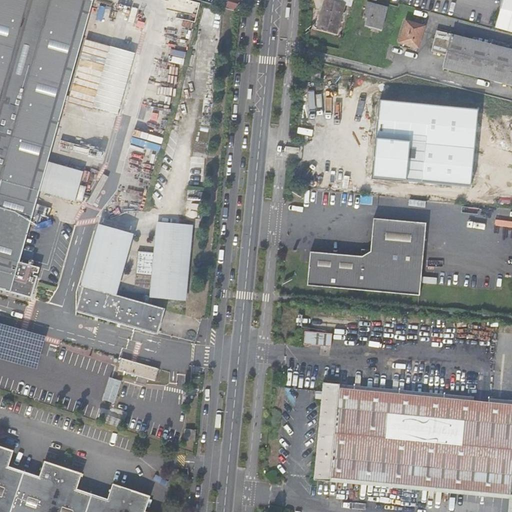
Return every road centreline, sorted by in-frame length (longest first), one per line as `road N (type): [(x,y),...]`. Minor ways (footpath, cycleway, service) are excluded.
road 1 (tertiary): [(273,0),(225,511)]
road 2 (unknown): [(38,367),(169,405)]
